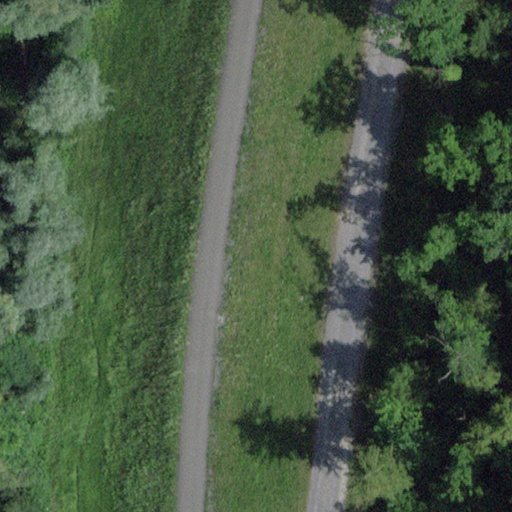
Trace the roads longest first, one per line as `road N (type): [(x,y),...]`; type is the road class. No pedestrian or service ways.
road 1 (track): [(326,511),(409,0)]
road 2 (track): [(200,511),(211,341),(258,0)]
